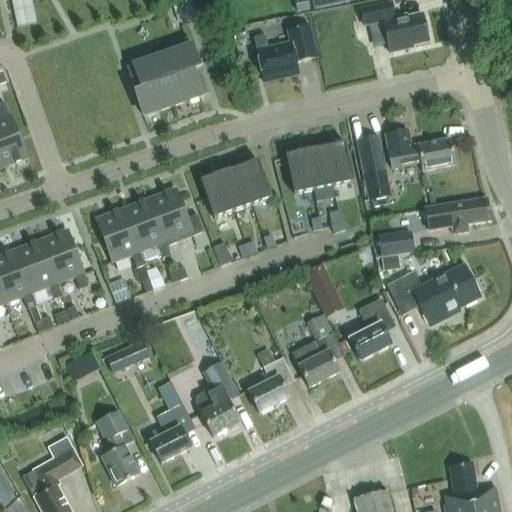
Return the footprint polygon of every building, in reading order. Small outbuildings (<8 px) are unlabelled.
[(12,0),(17,26),(37,22),(32,0),(12,0)] [(349,0),(311,0),(314,11),(350,3),(349,0)] [(408,19),(407,17),(395,20),(392,4),(361,9),(365,26),(383,23),(389,54),(406,50),(406,49),(429,44),(423,16),(408,19)] [(289,31),(292,45),(270,50),(267,36),(254,39),(258,57),(259,57),(264,82),(298,75),(296,66),(317,62),(310,26),(289,31)] [(135,93),(144,118),(201,99),(200,98),(207,95),(199,73),(191,47),(134,67),(134,68),(127,70),(135,93)] [(0,117),(1,121),(0,121),(0,169),(0,170),(26,160),(5,104),(0,106),(0,117)] [(384,138),(387,154),(390,172),(419,167),(421,175),(454,169),(449,143),(410,150),(408,137),(404,134),(384,138)] [(392,199),(379,137),(356,142),(369,204),(392,199)] [(335,147),(326,149),(334,188),(353,184),(348,160),(345,144),(335,147)] [(315,151),(306,152),(314,192),(334,188),(326,149),(315,151)] [(314,192),(306,152),(297,154),(297,155),(286,157),(295,196),(314,192)] [(248,166),(239,169),(252,207),(271,200),(263,177),(258,162),(248,165),(248,166)] [(229,172),(220,175),(233,213),(252,207),(239,169),(229,173),(229,172)] [(212,179),(201,182),(215,220),(233,213),(220,175),(212,178),(212,179)] [(186,221),(175,192),(149,202),(167,248),(204,234),(197,216),(186,221)] [(453,236),(468,234),(467,226),(491,223),(487,201),(449,207),(426,210),(429,233),(452,229),(453,236)] [(171,257),(167,248),(149,202),(124,211),(140,254),(157,247),(162,260),(171,257)] [(131,257),(136,270),(145,267),(140,254),(124,211),(97,222),(113,264),(131,257)] [(338,213),(330,214),(332,226),(340,224),(338,213)] [(319,220),(312,221),(314,233),(322,231),(319,220)] [(342,224),(331,228),(334,236),(345,232),(342,224)] [(382,261),(399,258),(415,255),(411,232),(378,237),(382,261)] [(57,285),(74,278),(79,292),(88,289),(67,233),(41,243),(57,285)] [(271,237),(264,240),(268,251),(275,248),(271,237)] [(41,243),(15,253),(31,295),(49,288),(54,302),(62,299),(57,285),(41,243)] [(253,243),(246,246),(250,257),(257,255),(253,243)] [(246,246),(239,249),(243,260),(250,257),(246,246)] [(0,292),(5,305),(23,298),(28,312),(36,308),(31,295),(15,253),(0,258),(0,292)] [(401,271),(399,258),(382,261),(384,273),(401,271)] [(304,276),(326,319),(344,310),(322,267),(304,276)] [(417,302),(430,328),(446,320),(444,317),(480,299),(464,268),(422,289),(415,274),(388,288),(400,311),(417,302)] [(180,283),(188,280),(184,269),(176,271),(180,283)] [(176,271),(168,274),(173,285),(180,283),(176,271)] [(146,295),(153,292),(149,281),(142,284),(146,295)] [(349,341),(361,364),(391,348),(382,330),(393,325),(381,301),(358,313),(368,332),(349,341)] [(79,319),(75,308),(67,311),(71,322),(79,319)] [(317,342),(314,344),(291,355),(309,390),(339,375),(334,363),(344,358),(324,317),(309,324),(317,342)] [(46,332),(53,329),(49,318),(41,321),(46,332)] [(41,321),(34,324),(38,335),(46,332),(41,321)] [(105,358),(111,374),(151,359),(144,343),(105,358)] [(74,378),(100,367),(92,350),(67,361),(74,378)] [(259,415),(289,400),(284,389),(294,383),(283,360),(275,364),(271,357),(261,362),(264,369),(264,370),(270,383),(248,394),(259,415)] [(214,395),(209,397),(204,395),(196,398),(195,404),(201,416),(213,439),(239,425),(228,403),(239,398),(222,364),(203,374),(214,395)] [(166,436),(150,444),(161,466),(191,450),(181,431),(192,425),(183,406),(157,419),(166,436)] [(101,459),(116,489),(139,477),(119,437),(128,432),(118,413),(96,424),(111,454),(101,459)] [(70,511),(54,484),(82,468),(65,439),(48,449),(54,461),(22,479),(40,511),(70,511)] [(454,496),(445,498),(447,511),(499,511),(495,489),(477,492),(472,465),(449,469),(454,496)] [(353,501),(356,511),(392,511),(387,492),(353,501)]
